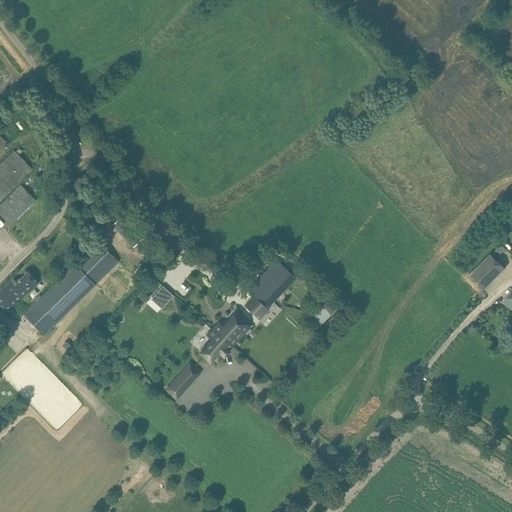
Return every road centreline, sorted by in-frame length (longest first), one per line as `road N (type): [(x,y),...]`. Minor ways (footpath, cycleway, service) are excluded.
road 1 (unclassified): [(0,279),(61,210),(71,147),(52,88),(0,22)]
road 2 (unclassified): [(511,453),(454,415),(418,406),(393,417),(303,511)]
